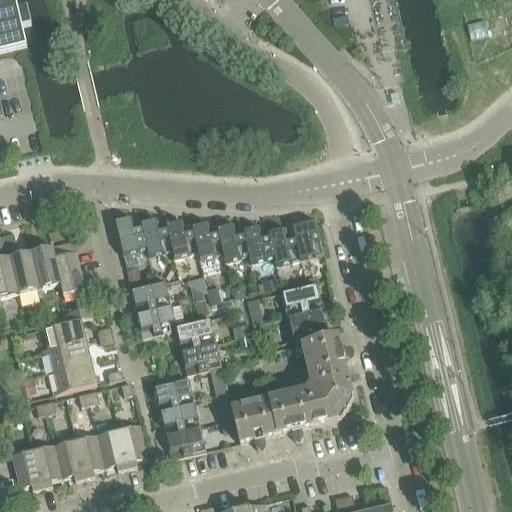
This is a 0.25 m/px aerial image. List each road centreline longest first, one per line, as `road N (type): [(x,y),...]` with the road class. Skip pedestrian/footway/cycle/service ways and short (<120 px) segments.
road 1 (residential): [(399,453),(343,218),(345,184)]
road 2 (residential): [(102,184),(290,195),(345,184)]
road 3 (residential): [(169,499),(399,453)]
road 4 (residential): [(345,184),(462,153),(511,115)]
